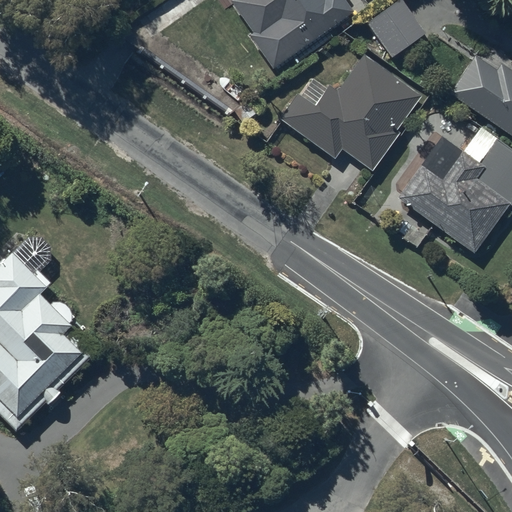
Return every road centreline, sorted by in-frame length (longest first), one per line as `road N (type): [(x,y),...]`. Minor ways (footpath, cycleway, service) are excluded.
road 1 (unclassified): [(0,43),(409,324)]
road 2 (unclassified): [(511,430),(421,351),(409,324)]
